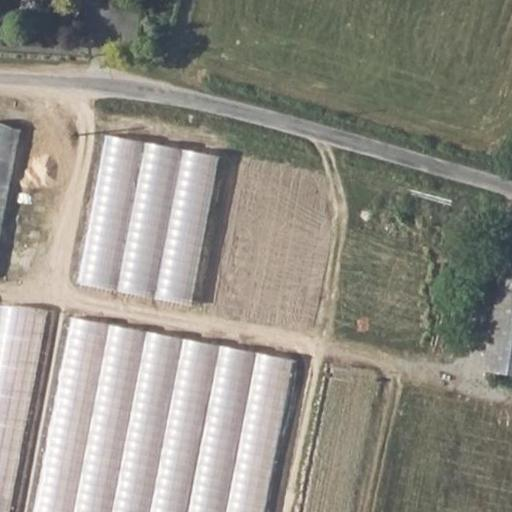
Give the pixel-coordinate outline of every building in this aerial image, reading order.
[(0,247),(23,127),(0,122),(0,247)] [(81,282),(193,303),(221,154),(109,133),(81,282)] [(511,393),(511,392),(511,289),(486,283),(462,381),(511,393)] [(0,511),(10,511),(47,311),(2,303),(0,312),(0,511)] [(267,511),(295,356),(72,317),(37,511),(267,511)] [(334,366),(306,511),(353,511),(379,374),(334,366)]
